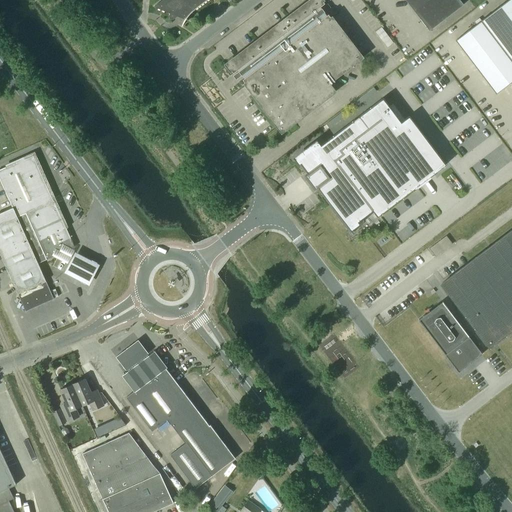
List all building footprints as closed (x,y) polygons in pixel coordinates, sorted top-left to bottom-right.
[(177,16),(185,19),(184,21),(183,23),(182,25),(181,27),(182,28),(183,26),(183,24),(184,22),(185,20),(188,21),(186,18),(188,17),(189,15),(190,13),(192,12),(194,10),(195,9),(207,0),(162,0),(153,7),(170,14),(169,15),(169,16),(169,17),(169,18),(170,18),(170,19),(171,19),(172,19),(173,19),(174,19),(177,16)] [(282,132),(286,129),(334,92),(327,83),(361,57),(328,14),(326,16),(320,7),(325,4),(321,0),(311,0),(226,65),(233,74),(237,70),(244,79),(242,80),(282,132)] [(405,0),(429,31),(463,5),(459,0),(405,0)] [(118,1),(114,3),(119,14),(123,12),(118,1)] [(409,117),(405,120),(401,123),(392,111),(390,112),(388,109),(390,108),(389,107),(383,99),(321,146),(319,147),(316,143),(296,158),(300,164),(308,174),(304,177),(308,180),(312,185),(314,190),(318,187),(319,186),(349,226),(371,209),(372,211),(377,217),(416,188),(430,177),(446,165),(409,117)] [(0,254),(26,312),(54,299),(38,263),(46,259),(34,232),(62,220),(56,206),(58,205),(54,195),(52,197),(33,155),(6,168),(0,170),(0,180),(12,208),(0,213),(0,254)] [(62,220),(34,232),(46,259),(46,260),(54,256),(71,249),(74,247),(66,228),(62,220)] [(440,228),(423,241),(435,257),(452,244),(440,228)] [(511,230),(440,284),(458,308),(451,314),(442,302),(418,320),(447,358),(453,354),(464,368),(482,354),(480,351),(487,346),(489,349),(493,347),(511,331),(511,230)] [(71,249),(54,256),(67,263),(74,250),(71,249)] [(93,261),(75,252),(64,273),(82,283),(89,286),(100,265),(93,261)] [(138,339),(115,357),(125,371),(149,353),(138,339)] [(195,489),(235,459),(210,425),(209,426),(165,368),(166,368),(166,367),(157,355),(154,352),(122,376),(134,391),(126,397),(152,432),(167,420),(185,444),(170,455),(195,489)] [(84,379),(72,384),(82,406),(89,403),(93,411),(103,406),(97,392),(92,395),(84,379)] [(82,406),(72,384),(60,390),(67,406),(62,408),(68,422),(79,417),(75,409),(82,406)] [(59,426),(65,423),(59,410),(53,412),(59,426)] [(97,438),(125,425),(120,417),(93,429),(97,438)] [(99,492),(154,467),(154,466),(129,433),(82,454),(99,492)] [(0,492),(3,491),(16,485),(0,449),(0,492)] [(160,473),(154,467),(99,492),(102,499),(108,511),(153,511),(173,503),(160,473)] [(215,511),(216,511),(232,492),(224,486),(208,506),(215,511)] [(3,491),(0,492),(0,511),(13,511),(9,501),(7,502),(3,491)] [(261,511),(262,511),(248,502),(240,511),(261,511)]
